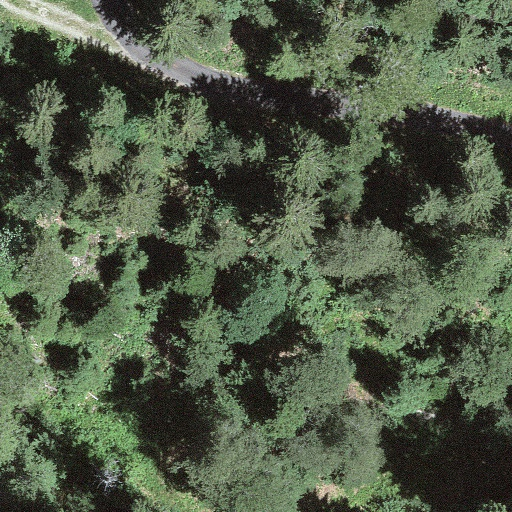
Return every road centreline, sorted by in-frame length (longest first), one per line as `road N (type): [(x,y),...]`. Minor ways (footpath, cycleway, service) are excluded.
road 1 (track): [(511,140),(400,110),(203,77),(165,60),(113,0)]
road 2 (track): [(165,60),(1,0)]
